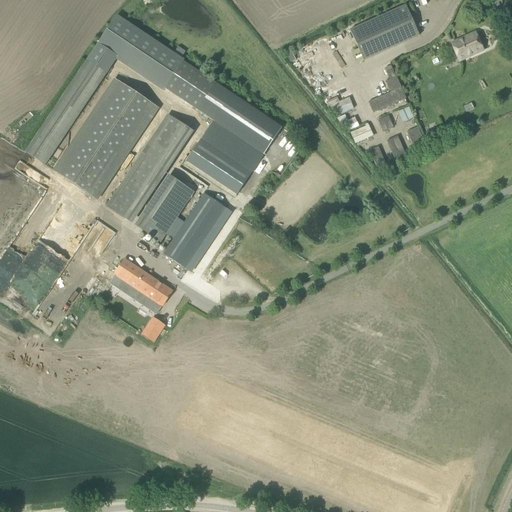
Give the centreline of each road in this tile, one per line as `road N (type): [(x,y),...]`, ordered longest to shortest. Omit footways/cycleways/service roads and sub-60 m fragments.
road 1 (unclassified): [(175,284),(221,308),(260,305),(511,183)]
road 2 (unclassified): [(105,511),(248,511)]
